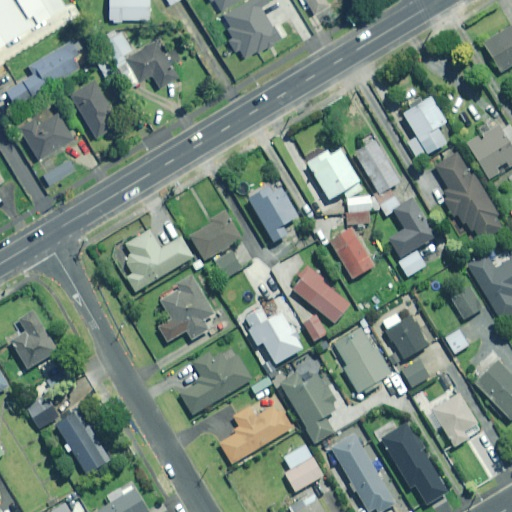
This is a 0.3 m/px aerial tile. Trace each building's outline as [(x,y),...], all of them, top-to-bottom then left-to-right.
[(149,0),(109,0),(109,21),(149,22),(149,0)] [(222,0),(231,15),(239,29),(257,19),(260,24),(275,15),(266,0),(222,0)] [(303,0),(314,16),(329,7),(324,0),(303,0)] [(0,45),(32,26),(18,2),(0,12),(0,45)] [(511,66),(511,25),(482,44),(500,74),(511,66)] [(133,56),(117,29),(99,39),(130,90),(151,78),(159,91),(179,80),(157,42),(133,56)] [(80,72),(65,46),(32,65),(37,73),(5,92),(16,110),(43,94),(80,72)] [(0,80),(9,76),(3,66),(0,67),(0,80)] [(112,113),(94,82),(69,97),(95,140),(115,129),(108,116),(112,113)] [(445,123),(430,98),(402,115),(416,138),(406,143),(417,161),(445,144),(436,129),(445,123)] [(73,142),(56,114),(37,126),(34,121),(19,131),(38,163),(73,142)] [(511,131),(509,127),(500,133),(496,126),(466,144),(488,181),(511,166),(511,131)] [(378,195),(398,183),(374,142),(353,154),(378,195)] [(329,157),(325,150),(304,161),(327,201),(359,183),(340,150),(329,157)] [(453,218),(455,217),(461,226),(465,223),(476,243),(503,228),(473,175),(470,177),(457,154),(434,167),(447,190),(439,194),(453,218)] [(74,172),(66,158),(40,173),(49,188),(74,172)] [(301,228),(277,183),(247,200),(272,244),(301,228)] [(369,224),(367,198),(346,200),(348,226),(369,224)] [(399,207),(394,198),(379,206),(385,217),(393,213),(403,231),(388,240),(399,259),(435,238),(412,199),(399,207)] [(239,242),(225,217),(189,237),(203,262),(239,242)] [(375,266),(352,228),(329,242),(351,280),(375,266)] [(160,250),(148,232),(125,246),(130,253),(125,264),(132,274),(125,278),(134,294),(192,259),(179,238),(160,250)] [(241,269),(230,252),(213,263),(224,280),(241,269)] [(425,267),(416,252),(398,263),(406,278),(425,267)] [(511,259),(494,270),(485,255),(467,266),(500,322),(506,318),(511,325),(511,324),(511,259)] [(350,305),(308,269),(291,289),(333,325),(350,305)] [(169,295),(159,301),(162,307),(170,320),(157,328),(166,344),(185,333),(191,342),(220,324),(190,275),(166,290),(169,295)] [(469,287),(446,299),(460,322),(482,310),(469,287)] [(266,321),(260,310),(244,319),(250,330),(247,331),(256,347),(262,344),(274,366),(301,350),(280,313),(266,321)] [(381,323),(385,332),(401,361),(426,348),(410,319),(400,324),(396,315),(381,323)] [(326,335),(315,316),(302,324),(313,343),(326,335)] [(57,353),(39,324),(9,342),(26,371),(57,353)] [(362,328),(333,346),(346,367),(342,369),(358,395),(384,379),(391,375),(362,328)] [(468,347),(458,331),(444,340),(454,355),(468,347)] [(251,381),(232,348),(213,359),(210,354),(192,365),(202,381),(179,395),(192,416),(251,381)] [(450,370),(439,348),(425,355),(427,358),(401,370),(410,389),(450,370)] [(511,419),(511,378),(497,363),(474,384),(509,422),(511,419)] [(302,385),(297,375),(280,384),(313,445),(334,434),(325,418),(340,410),(321,375),(302,385)] [(271,385),(267,378),(250,389),(255,395),(271,385)] [(424,412),(447,399),(441,388),(418,402),(424,412)] [(476,425),(459,395),(431,411),(453,448),(467,440),(463,433),(476,425)] [(48,410),(41,398),(24,408),(38,431),(59,418),(53,407),(48,410)] [(276,413),(268,398),(233,418),(241,432),(219,445),(231,465),(293,429),(281,410),(276,413)] [(108,461),(76,412),(54,427),(85,476),(108,461)] [(383,511),(395,505),(353,435),(329,449),(366,511),(371,511),(375,510),(375,511),(383,511)] [(322,477),(304,447),(283,459),(290,471),(284,475),(294,493),(322,477)] [(148,511),(139,497),(135,490),(130,481),(106,496),(111,505),(99,511),(148,511)] [(322,511),(316,501),(296,511),(322,511)]
